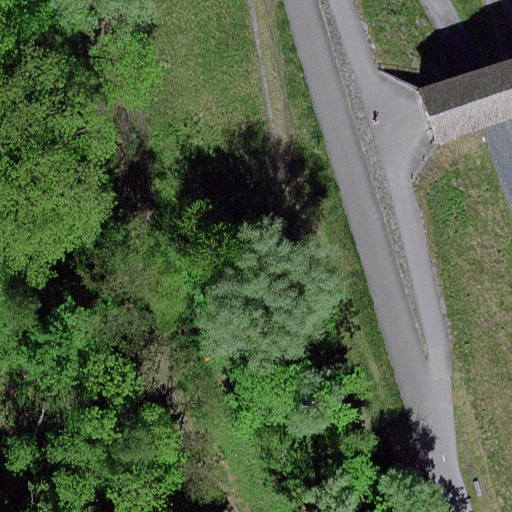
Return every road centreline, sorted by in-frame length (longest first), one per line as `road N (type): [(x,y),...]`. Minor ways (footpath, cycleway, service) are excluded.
road 1 (track): [(299,0),(438,467)]
road 2 (track): [(432,0),(511,180)]
road 3 (track): [(253,0),(289,188)]
